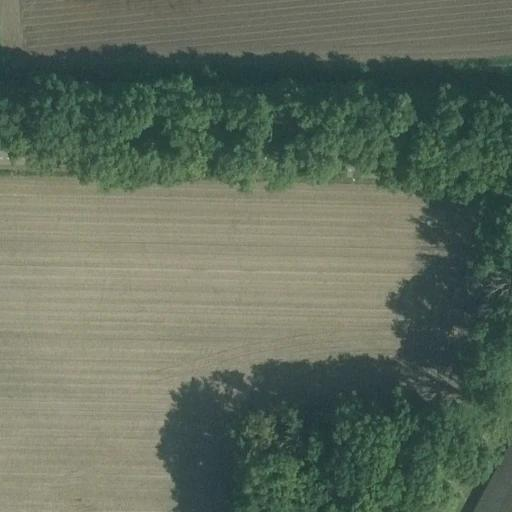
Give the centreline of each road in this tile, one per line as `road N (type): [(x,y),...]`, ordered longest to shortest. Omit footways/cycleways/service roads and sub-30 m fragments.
road 1 (unclassified): [(511,172),(0,154)]
road 2 (unclassified): [(351,511),(441,392)]
